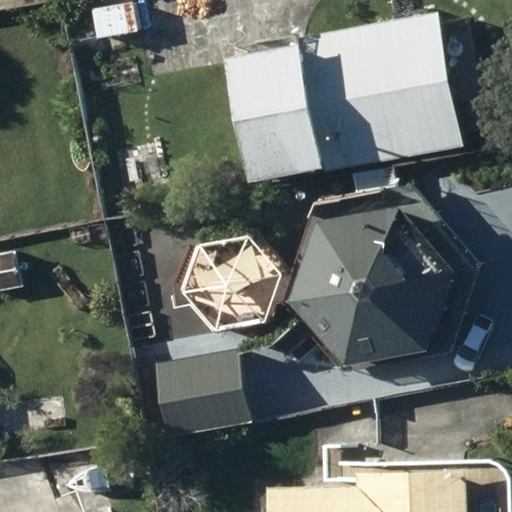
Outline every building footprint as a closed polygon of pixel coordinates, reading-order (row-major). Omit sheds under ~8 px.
[(145,0),(143,0),(100,8),(104,35),(150,27),(145,0)] [(459,14),(252,49),(273,176),(480,142),(459,14)] [(106,36),(86,42),(92,61),(111,54),(106,36)] [(343,214),(313,297),(372,361),(451,344),(482,265),(428,201),(343,214)] [(21,248),(0,249),(0,291),(24,290),(21,248)] [(252,348),(168,365),(181,435),(265,418),(252,348)] [(383,467),(383,480),(293,484),(294,511),(494,511),(493,462),(383,467)]
